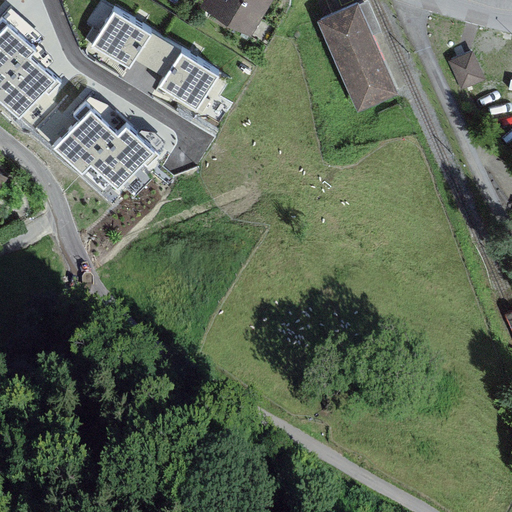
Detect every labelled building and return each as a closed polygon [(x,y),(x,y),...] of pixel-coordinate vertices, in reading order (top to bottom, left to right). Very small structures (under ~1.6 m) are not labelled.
[(270,0),(209,0),(208,4),(256,28),(270,0)] [(322,15),(362,108),(402,92),(362,0),(357,0),(331,11),(322,15)] [(102,40),(138,63),(162,26),(126,3),(102,40)] [(64,76),(37,51),(45,42),(18,17),(0,36),(0,77),(7,84),(0,91),(28,116),(64,76)] [(169,80),(205,104),(229,67),(193,43),(169,80)] [(452,57),(463,86),(486,77),(474,48),(452,57)] [(102,103),(62,145),(90,171),(100,161),(126,186),(165,145),(138,120),(130,129),(102,103)] [(0,184),(10,169),(0,163),(0,184)]
